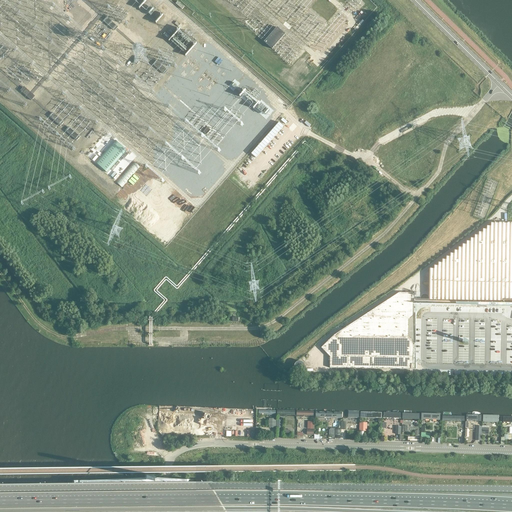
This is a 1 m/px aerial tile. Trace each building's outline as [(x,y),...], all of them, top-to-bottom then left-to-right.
[(164,14),(147,0),(129,0),(156,23),(164,14)] [(104,21),(115,31),(118,27),(107,17),(104,21)] [(264,42),(272,49),(285,34),(277,27),(264,42)] [(180,28),(169,41),(186,56),(197,43),(180,28)] [(157,61),(153,65),(164,75),(168,70),(157,61)] [(35,96),(23,87),(20,91),(31,100),(35,96)] [(64,122),(53,113),(50,117),(60,126),(64,122)] [(66,131),(77,141),(80,137),(69,127),(66,131)] [(116,140),(96,163),(107,173),(127,150),(116,140)] [(134,162),(116,183),(122,188),(140,167),(134,162)] [(511,224),(508,225),(493,224),(493,225),(432,270),(432,297),(511,298),(511,224)] [(330,368),(410,369),(411,341),(408,338),(406,338),(406,318),(409,318),(411,316),(411,297),(411,293),(399,293),(363,317),(334,336),(321,348),(330,357),(330,368)] [(295,365),(295,364),(294,364),(289,369),(290,372),(297,373),(298,372),(297,372),(297,371),(296,371),(296,370),(295,370),(295,369),(294,368),(294,367),(294,366),(295,365)]
